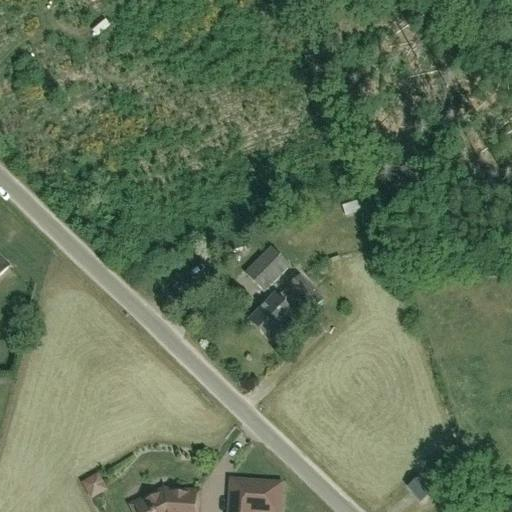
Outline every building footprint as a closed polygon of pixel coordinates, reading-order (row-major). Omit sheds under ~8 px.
[(272,250),(246,276),(264,294),(290,268),(272,250)] [(0,276),(8,269),(0,260),(0,276)] [(249,323),(270,344),(305,309),(311,315),(325,302),(300,276),(286,291),(287,292),(279,300),(275,297),(249,323)] [(96,501),(112,492),(103,477),(87,485),(96,501)] [(420,502),(430,494),(419,481),(409,489),(420,502)] [(232,483),(229,511),(278,511),(280,486),(232,483)] [(197,511),(199,494),(163,492),(132,507),(134,511),(197,511)]
